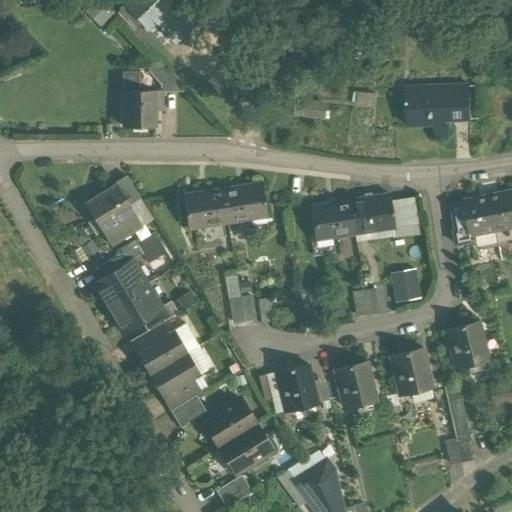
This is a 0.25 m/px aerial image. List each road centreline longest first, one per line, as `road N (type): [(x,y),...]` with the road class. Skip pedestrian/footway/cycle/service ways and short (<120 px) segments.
road 1 (residential): [(0,152),(263,154),(432,172)]
road 2 (residential): [(0,164),(195,511)]
road 3 (residential): [(432,172),(447,295),(437,311),(253,349)]
